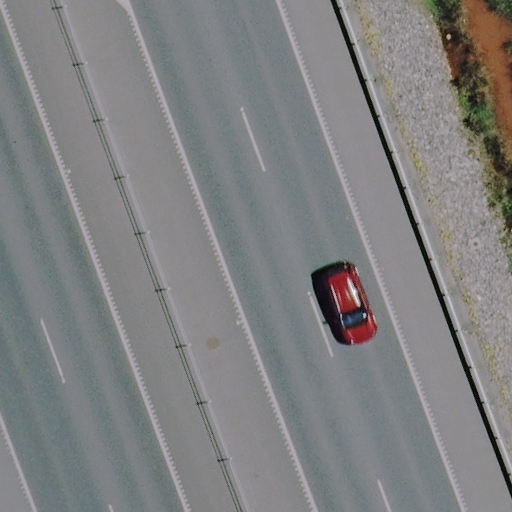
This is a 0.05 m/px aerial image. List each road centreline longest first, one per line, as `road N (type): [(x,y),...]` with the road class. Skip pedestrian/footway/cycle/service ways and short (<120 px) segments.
road 1 (motorway): [(221,0),(402,511)]
road 2 (motorway): [(129,511),(0,130)]
